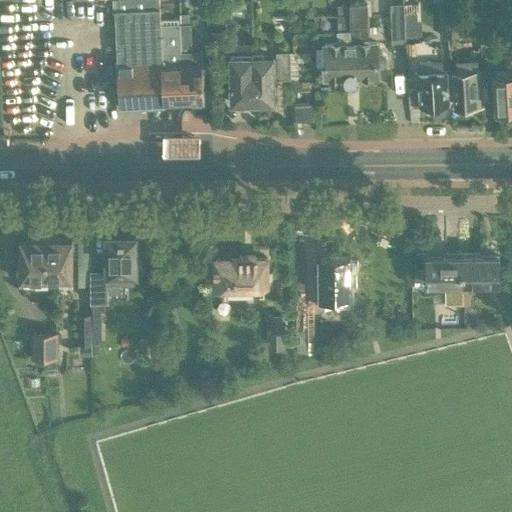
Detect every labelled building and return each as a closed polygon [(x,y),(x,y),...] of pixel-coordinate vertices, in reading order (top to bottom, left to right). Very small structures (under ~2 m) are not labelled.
[(165,105),(165,101),(164,101),(162,53),(161,19),(160,0),(115,0),(119,63),(117,63),(120,107),(165,105)] [(220,2),(209,2),(209,32),(220,32),(220,2)] [(366,2),(349,3),(349,5),(350,18),(352,83),(354,83),(358,78),(358,76),(377,75),(377,66),(382,66),(386,62),(386,56),(382,52),(376,52),(376,41),(362,42),(362,35),(368,35),(366,2)] [(338,44),(325,44),(326,77),(345,76),(345,80),(349,83),(352,83),(349,18),(350,18),(349,5),(348,5),(338,5),(338,31),(337,31),(338,44)] [(391,5),(393,43),(405,42),(404,5),(391,5)] [(442,37),(460,37),(459,6),(441,6),(442,37)] [(479,11),(482,63),(495,62),(492,10),(479,11)] [(164,101),(165,101),(184,100),(183,51),(181,51),(180,23),(180,24),(180,18),(161,19),(162,53),(164,101)] [(183,51),(184,100),(205,99),(202,50),(193,50),(191,23),(180,23),(181,51),(183,51)] [(231,104),(253,103),(252,53),(251,53),(251,43),(230,43),(231,73),(231,104)] [(252,53),(253,103),(274,103),(274,79),(290,79),(290,77),(295,77),(295,72),(297,72),(296,54),(278,54),(274,54),(274,53),(252,53)] [(418,73),(414,73),(415,86),(418,86),(419,106),(448,104),(446,71),(443,72),(443,61),(417,63),(418,73)] [(495,110),(498,110),(502,113),(507,112),(510,109),(511,108),(511,71),(510,72),(509,61),(495,62),(496,73),(492,73),(495,110)] [(454,107),(483,105),(481,69),(452,71),(454,107)] [(201,134),(164,134),(164,153),(201,153),(201,134)] [(107,236),(107,275),(90,275),(90,301),(108,301),(108,284),(122,284),(122,275),(138,275),(138,236),(107,236)] [(22,281),(47,281),(48,238),(22,238),(22,281)] [(48,238),(47,281),(74,281),(75,238),(48,238)] [(446,289),(464,289),(464,255),(428,255),(428,281),(445,281),(446,289)] [(464,255),(464,289),(464,306),(470,306),(469,289),(483,289),(483,281),(499,281),(499,255),(464,255)] [(351,274),(358,271),(358,259),(351,260),(351,257),(316,257),(316,273),(322,273),(322,295),(336,295),(336,305),(357,305),(357,295),(351,295),(351,274)] [(265,284),(267,284),(267,258),(215,258),(216,284),(228,284),(228,294),(251,294),(251,289),(265,289),(265,284)] [(79,315),(80,345),(92,345),(92,314),(79,315)] [(270,348),(286,347),(285,314),(269,315),(270,348)] [(58,356),(58,332),(34,332),(34,357),(58,356)]
